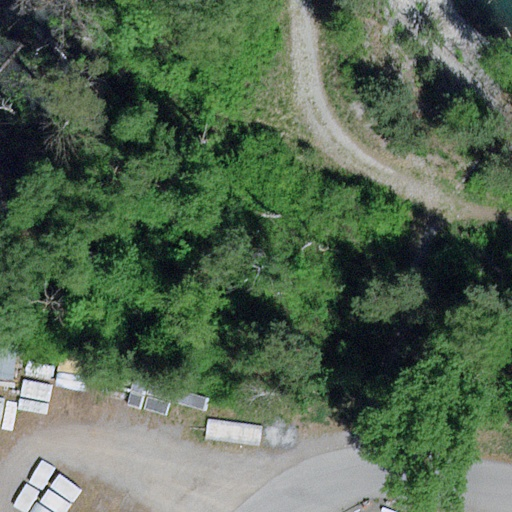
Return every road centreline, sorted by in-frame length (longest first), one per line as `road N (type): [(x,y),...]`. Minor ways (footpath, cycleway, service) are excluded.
road 1 (track): [(299,0),(309,88),(337,142),(379,179),(434,201)]
road 2 (unclassified): [(272,511),(360,473),(434,474),(511,495)]
